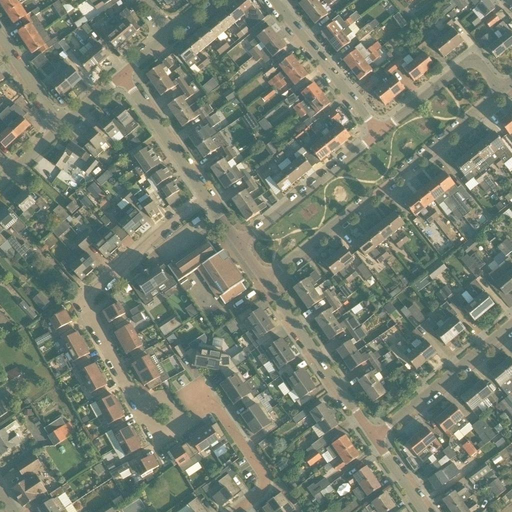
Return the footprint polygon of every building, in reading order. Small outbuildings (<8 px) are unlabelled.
[(27,0),(4,0),(0,3),(7,14),(20,5),(27,0)] [(100,0),(93,5),(97,10),(112,0),(100,0)] [(250,31),(264,20),(265,19),(258,10),(256,12),(252,6),(247,0),(240,0),(235,4),(234,3),(234,4),(235,5),(244,16),(244,17),(246,20),(243,22),(250,31)] [(300,5),(307,15),(320,5),(315,0),(305,0),(299,5),(300,5)] [(444,16),(454,8),(456,6),(457,6),(463,1),(464,0),(452,0),(439,11),(444,16)] [(485,18),(494,10),(486,0),(485,0),(476,7),(485,18)] [(59,1),(52,5),(57,12),(63,8),(59,1)] [(463,1),(457,6),(461,12),(465,9),(468,7),(467,6),(463,1)] [(224,12),(234,24),(240,20),(244,17),(244,16),(235,5),(234,4),(224,12)] [(420,20),(423,24),(438,12),(437,11),(439,10),(440,10),(444,7),(441,4),(420,20)] [(34,16),(41,12),(38,7),(27,15),(20,5),(7,14),(14,24),(21,19),(24,23),(34,16)] [(315,25),(328,15),(320,5),(307,15),(315,24),(314,24),(315,25)] [(121,26),(117,29),(127,42),(137,33),(136,32),(140,29),(127,9),(115,19),(121,26)] [(225,32),(234,24),(224,12),(215,20),(225,32)] [(396,22),(401,18),(398,14),(393,18),(396,22)] [(348,28),(344,23),(338,15),(332,20),(334,23),(321,33),(322,34),(322,33),(329,43),(348,28)] [(469,21),(474,27),(481,22),(475,15),(469,21)] [(495,15),(485,23),(489,28),(499,20),(495,15)] [(44,31),(34,16),(24,23),(27,28),(18,33),(25,43),(44,31)] [(85,18),(74,25),(77,30),(87,24),(88,23),(85,18)] [(442,24),(450,33),(444,38),(453,50),(463,43),(464,42),(451,26),(455,24),(450,18),(442,24)] [(348,28),(354,24),(350,19),(344,23),(348,28)] [(215,40),(225,32),(215,20),(205,28),(215,40)] [(373,22),(369,26),(373,31),(378,27),(373,22)] [(496,28),(498,30),(494,34),(499,41),(507,50),(511,46),(511,34),(503,22),(496,28)] [(87,24),(82,28),(87,34),(92,30),(87,24)] [(243,24),(238,28),(244,36),(249,32),(243,24)] [(426,24),(421,28),(425,33),(430,29),(426,24)] [(368,25),(364,28),(360,31),(354,36),(359,42),(368,35),(373,31),(369,26),(368,25)] [(127,42),(117,29),(111,34),(105,26),(100,30),(116,50),(120,47),(127,42)] [(215,40),(205,28),(196,35),(206,48),(215,40)] [(265,49),(278,39),(270,29),(270,28),(249,44),(253,49),(249,52),(253,58),(261,52),(257,47),(261,44),(265,49)] [(348,28),(329,43),(337,52),(337,53),(350,43),(349,43),(356,38),(354,36),(352,33),(348,28)] [(244,36),(238,29),(233,32),(239,40),(244,36)] [(45,30),(44,31),(25,43),(32,54),(40,49),(42,53),(53,46),(57,43),(59,42),(56,37),(52,40),(45,30)] [(444,38),(438,43),(430,33),(421,40),(426,46),(431,43),(444,59),(444,58),(453,50),(444,38)] [(507,50),(499,41),(495,44),(490,37),(488,34),(481,40),(496,59),(507,50)] [(196,56),(206,48),(196,35),(186,43),(196,56)] [(109,57),(92,37),(87,41),(94,49),(89,53),(99,65),(109,57)] [(278,39),(265,49),(273,59),(286,48),(285,47),(278,39)] [(72,50),(63,40),(58,44),(61,47),(61,48),(64,51),(66,54),(67,55),(72,50)] [(230,48),(223,40),(219,44),(225,52),(230,48)] [(413,47),(420,57),(414,62),(424,74),(433,66),(434,67),(434,66),(421,50),(426,46),(421,40),(413,47)] [(206,67),(200,60),(196,56),(186,43),(176,51),(190,68),(195,64),(201,72),(206,67)] [(225,52),(219,44),(214,48),(220,56),(225,52)] [(376,52),(372,47),(364,53),(368,58),(376,52)] [(99,65),(89,53),(84,57),(77,50),(72,54),(89,74),(99,65)] [(356,51),(343,61),(344,62),(352,71),(364,61),(356,51)] [(32,58),(37,64),(45,58),(40,52),(32,58)] [(265,57),(261,52),(253,58),(257,63),(265,57)] [(376,52),(368,58),(372,63),(380,57),(376,52)] [(409,55),(403,59),(407,64),(413,60),(409,55)] [(210,64),(204,56),(200,60),(206,67),(210,64)] [(273,87),(283,80),(287,76),(300,66),(292,57),(292,56),(279,66),(283,71),(268,83),(272,88),(273,87)] [(400,57),(392,64),(396,70),(401,66),(404,70),(414,82),(415,82),(424,74),(414,62),(408,67),(400,57)] [(168,70),(174,66),(168,58),(163,62),(164,64),(146,76),(147,76),(154,86),(167,77),(162,70),(166,68),(168,70)] [(81,80),(66,62),(64,60),(60,64),(66,72),(61,77),(71,88),(81,80)] [(364,61),(352,71),(359,80),(359,81),(366,76),(372,72),(370,70),(368,66),(364,61)] [(383,71),(391,80),(384,85),(394,98),(404,90),(405,90),(391,74),(396,70),(392,64),(383,71)] [(263,73),(267,78),(276,71),(272,66),(263,73)] [(300,66),(287,76),(295,87),(308,76),(307,76),(300,66)] [(71,88),(61,77),(51,85),(61,97),(71,88)] [(154,86),(161,97),(178,85),(182,90),(188,86),(181,77),(171,83),(167,77),(154,86)] [(287,85),(283,80),(275,86),(279,91),(287,85)] [(387,103),(394,98),(384,85),(379,90),(372,81),(364,87),(368,92),(372,90),(375,93),(374,93),(385,106),(385,105),(387,103)] [(294,109),(293,109),(297,114),(322,95),(314,85),(315,85),(314,84),(301,94),(306,100),(301,104),(301,103),(294,109)] [(188,86),(182,90),(185,95),(182,98),(168,107),(175,117),(188,108),(184,101),(194,95),(188,86)] [(232,89),(227,93),(231,100),(237,96),(232,89)] [(262,98),(265,102),(275,94),(272,90),(262,98)] [(293,95),(285,101),(289,108),(292,106),(298,100),(294,94),(293,95)] [(329,104),(322,95),(297,114),(301,119),(310,111),(314,117),(317,114),(317,115),(330,104),(329,104)] [(193,114),(188,108),(175,117),(183,128),(200,116),(203,121),(209,117),(208,116),(213,112),(208,104),(193,114)] [(117,119),(112,124),(119,132),(125,138),(134,130),(129,124),(133,120),(121,106),(112,113),(117,119)] [(335,111),(327,117),(337,128),(330,134),(340,146),(350,138),(351,138),(337,121),(341,118),(335,111)] [(190,138),(197,148),(210,139),(217,134),(213,128),(220,122),(215,115),(209,118),(209,117),(203,121),(206,126),(203,129),(189,138),(190,138)] [(511,118),(510,116),(500,123),(499,123),(511,139),(511,118)] [(30,126),(21,117),(9,128),(18,137),(20,139),(25,135),(23,133),(30,126)] [(99,126),(94,130),(105,144),(109,148),(114,144),(115,143),(111,139),(119,132),(112,124),(107,118),(98,125),(99,126)] [(266,119),(259,124),(267,134),(274,129),(266,119)] [(251,133),(259,127),(255,121),(247,126),(251,133)] [(311,130),(315,135),(318,138),(321,135),(314,127),(311,130)] [(18,137),(9,128),(0,136),(0,142),(6,149),(18,137)] [(95,159),(104,151),(101,148),(105,144),(94,130),(93,129),(85,137),(90,143),(85,147),(95,159)] [(509,150),(494,133),(484,141),(504,165),(509,161),(504,154),(509,150)] [(321,141),(320,141),(330,154),(340,146),(330,134),(321,141)] [(320,141),(318,138),(315,135),(310,139),(315,146),(311,149),(308,145),(303,148),(307,153),(306,153),(315,165),(320,161),(321,162),(321,161),(330,154),(320,141)] [(136,137),(129,143),(135,149),(141,144),(136,137)] [(204,158),(204,159),(221,147),(224,152),(231,148),(224,139),(215,146),(210,139),(197,148),(204,158)] [(504,165),(484,141),(475,149),(489,167),(494,163),(499,169),(504,165)] [(50,162),(50,163),(62,172),(71,159),(70,158),(73,153),(81,159),(86,153),(71,142),(66,149),(67,149),(64,154),(60,151),(51,163),(50,162)] [(272,157),(275,155),(278,152),(271,143),(264,148),(272,157)] [(135,157),(141,165),(155,156),(149,147),(144,150),(141,146),(135,149),(130,153),(133,158),(135,157)] [(224,160),(211,169),(211,170),(218,179),(232,170),(227,164),(237,157),(231,148),(224,152),(228,157),(224,160)] [(292,165),(302,177),(311,169),(312,169),(311,168),(315,165),(306,153),(302,157),(302,156),(298,160),(288,148),(283,153),(284,155),(287,159),(292,165)] [(475,149),(465,157),(488,186),(492,183),(488,178),(489,177),(485,171),(489,167),(475,149)] [(278,152),(275,155),(279,160),(284,155),(283,153),(280,150),(278,152)] [(161,164),(155,156),(141,165),(146,174),(156,168),(161,164)] [(455,164),(454,164),(469,182),(474,178),(486,193),(491,189),(488,186),(465,157),(455,164)] [(91,158),(87,164),(81,170),(88,176),(98,164),(91,158)] [(292,185),(302,177),(292,165),(282,172),(292,185)] [(272,181),(282,193),(283,193),(283,192),(292,185),(282,172),(276,177),(267,166),(260,172),(266,180),(269,177),(272,180),(272,181)] [(246,184),(252,179),(245,170),(240,174),(236,167),(232,170),(218,179),(225,189),(225,190),(242,179),(246,184)] [(146,174),(145,175),(146,177),(148,180),(152,177),(158,186),(167,180),(170,178),(172,177),(171,176),(168,171),(166,168),(159,172),(156,168),(146,174)] [(109,170),(97,180),(101,186),(114,176),(109,170)] [(444,173),(435,181),(457,209),(462,215),(464,217),(470,212),(455,193),(458,190),(444,173)] [(240,211),(253,202),(248,195),(258,188),(252,179),(246,184),(249,189),(232,200),(233,201),(240,211)] [(158,186),(156,188),(157,191),(159,192),(162,190),(168,199),(166,201),(169,206),(180,199),(176,194),(179,191),(173,182),(170,185),(168,181),(167,180),(158,186)] [(457,209),(435,181),(424,189),(435,201),(439,206),(444,202),(452,213),(457,209)] [(93,197),(100,190),(93,183),(87,190),(93,197)] [(136,185),(130,189),(134,195),(140,190),(136,185)] [(120,193),(130,205),(136,200),(126,188),(120,193)] [(424,189),(415,196),(426,209),(435,201),(424,189)] [(49,208),(41,198),(35,203),(25,192),(14,202),(24,213),(30,208),(36,214),(41,210),(43,213),(49,208)] [(150,198),(141,205),(145,210),(151,219),(160,213),(156,208),(161,204),(156,198),(153,194),(149,196),(149,197),(150,198)] [(272,196),(268,198),(272,204),(276,201),(272,196)] [(405,204),(415,217),(426,209),(415,196),(405,204)] [(85,197),(79,202),(86,209),(91,204),(85,197)] [(72,215),(79,208),(74,202),(66,209),(72,215)] [(253,202),(240,211),(247,220),(246,221),(247,221),(266,208),(263,204),(257,208),(253,202)] [(500,202),(494,206),(498,211),(503,207),(500,202)] [(122,211),(127,217),(139,230),(147,222),(136,210),(133,206),(131,208),(128,205),(122,211)] [(127,217),(122,211),(119,207),(115,211),(118,214),(114,218),(119,224),(130,237),(139,230),(127,217)] [(6,210),(2,213),(0,211),(0,223),(6,230),(11,226),(19,234),(26,227),(10,209),(7,211),(6,210)] [(61,220),(65,215),(59,209),(54,214),(61,220)] [(434,209),(429,213),(434,221),(440,216),(434,209)] [(395,234),(395,233),(405,225),(395,212),(394,213),(384,221),(395,234)] [(434,221),(429,213),(423,218),(429,225),(434,221)] [(106,226),(110,223),(105,216),(101,220),(106,226)] [(385,241),(390,237),(399,249),(404,245),(398,238),(395,233),(395,234),(384,221),(375,229),(385,241)] [(98,232),(103,238),(114,251),(122,244),(111,231),(110,232),(105,226),(98,232)] [(375,249),(385,241),(375,229),(365,236),(375,249)] [(62,240),(66,234),(60,230),(56,236),(62,240)] [(85,232),(80,237),(89,247),(93,243),(85,232)] [(403,234),(398,238),(404,245),(409,241),(403,234)] [(355,244),(365,257),(370,253),(375,259),(380,255),(379,254),(375,249),(365,236),(356,244),(355,244)] [(22,247),(12,237),(7,241),(12,247),(25,262),(34,254),(25,244),(22,247)] [(89,247),(80,237),(74,242),(82,252),(89,247)] [(114,251),(103,238),(95,246),(106,259),(114,251)] [(50,250),(54,246),(48,239),(43,243),(50,250)] [(474,239),(461,246),(465,252),(478,245),(474,239)] [(225,305),(246,290),(242,283),(244,281),(229,259),(227,261),(222,253),(224,251),(218,255),(207,240),(168,267),(179,282),(197,269),(218,300),(220,298),(225,305)] [(511,245),(508,240),(503,243),(511,253),(511,252),(511,245)] [(7,241),(0,247),(0,248),(5,253),(12,247),(7,241)] [(506,257),(511,253),(503,243),(498,248),(506,257)] [(344,248),(334,256),(353,280),(359,276),(349,264),(354,260),(344,247),(344,248)] [(380,255),(385,261),(390,257),(384,250),(379,254),(380,255)] [(78,260),(90,273),(98,266),(87,253),(82,257),(77,251),(73,255),(78,260)] [(479,270),(479,269),(485,265),(476,253),(470,258),(474,264),(474,263),(479,270)] [(497,263),(503,259),(499,254),(494,257),(497,263)] [(380,265),(385,261),(380,255),(375,259),(380,265)] [(325,263),(324,264),(334,276),(339,273),(348,284),(353,280),(334,256),(325,263)] [(511,262),(509,258),(499,267),(511,282),(511,262)] [(70,268),(81,281),(90,273),(78,260),(70,268)] [(483,274),(479,269),(479,270),(474,263),(474,264),(468,268),(477,279),(483,274)] [(357,268),(366,281),(372,276),(363,264),(357,268)] [(415,267),(410,271),(415,277),(420,273),(415,267)] [(511,282),(499,267),(488,275),(489,276),(505,296),(511,290),(511,282)] [(437,276),(432,269),(426,273),(427,274),(432,280),(437,276)] [(173,281),(166,270),(161,273),(159,270),(152,274),(150,272),(146,275),(156,289),(163,284),(168,291),(176,286),(173,281)] [(293,289),(301,299),(314,290),(313,289),(311,286),(315,283),(321,279),(315,271),(310,276),(311,277),(293,289)] [(418,293),(433,282),(432,280),(427,274),(412,286),(418,293)] [(156,289),(146,275),(141,278),(143,280),(136,285),(139,289),(134,292),(142,302),(146,307),(153,302),(148,295),(156,289)] [(192,288),(187,280),(181,285),(186,292),(192,288)] [(474,301),(484,314),(494,305),(483,293),(485,291),(475,280),(469,285),(479,297),(474,301)] [(441,291),(447,299),(452,294),(441,281),(440,282),(436,285),(441,291)] [(347,299),(352,294),(342,282),(337,287),(347,299)] [(314,290),(301,299),(308,309),(308,310),(325,298),(328,303),(334,299),(334,298),(336,296),(333,291),(330,294),(328,290),(319,297),(314,290)] [(393,299),(398,294),(394,291),(389,295),(393,299)] [(443,302),(447,299),(441,291),(436,295),(443,302)] [(459,294),(454,297),(474,322),(484,314),(474,301),(466,292),(461,296),(459,294)] [(42,310),(50,303),(41,293),(33,301),(42,310)] [(369,298),(363,302),(367,307),(372,304),(369,298)] [(332,308),(315,320),(322,330),(336,321),(331,315),(341,308),(334,299),(328,303),(332,308)] [(38,318),(24,302),(19,306),(34,322),(38,318)] [(390,316),(396,311),(389,303),(383,308),(390,316)] [(117,326),(128,320),(119,304),(112,307),(111,306),(104,310),(105,311),(103,312),(109,323),(114,321),(117,326)] [(141,305),(136,308),(139,313),(144,310),(141,305)] [(193,305),(185,310),(191,319),(199,313),(193,305)] [(420,326),(427,320),(414,305),(407,310),(420,326)] [(445,305),(440,310),(446,317),(441,321),(445,325),(455,338),(464,330),(465,330),(445,305)] [(420,326),(407,310),(405,307),(400,311),(416,330),(416,329),(420,326)] [(53,326),(48,329),(49,331),(54,339),(59,336),(70,330),(67,326),(67,325),(69,324),(70,324),(72,322),(69,317),(66,312),(64,308),(53,314),(55,318),(50,320),(53,326)] [(386,313),(382,308),(375,314),(377,318),(381,318),(386,313)] [(267,319),(261,310),(261,309),(252,315),(249,310),(238,317),(248,332),(252,330),(267,319)] [(336,321),(322,330),(329,340),(330,341),(347,329),(350,334),(356,329),(361,326),(355,317),(350,321),(348,318),(339,325),(336,321)] [(430,318),(425,322),(445,346),(446,346),(446,345),(455,338),(445,325),(439,329),(436,326),(437,325),(430,318)] [(248,332),(246,334),(252,344),(255,342),(259,347),(270,340),(269,339),(266,335),(266,334),(274,329),(274,328),(274,329),(273,328),(267,319),(252,330),(248,332)] [(137,336),(128,320),(117,326),(120,331),(115,334),(118,339),(116,340),(119,345),(137,336)] [(233,321),(226,325),(231,333),(238,329),(233,321)] [(168,326),(161,331),(164,337),(172,332),(168,326)] [(357,352),(353,345),(367,335),(362,328),(357,331),(356,329),(350,334),(353,339),(337,351),(337,352),(344,361),(357,352)] [(426,362),(436,354),(416,329),(416,330),(411,334),(416,340),(411,344),(416,349),(426,362)] [(85,342),(82,337),(80,338),(77,332),(73,336),(70,330),(59,336),(68,352),(85,342)] [(173,334),(166,339),(170,345),(177,339),(173,334)] [(122,351),(124,350),(127,355),(132,352),(135,357),(145,351),(137,336),(119,345),(122,351)] [(39,338),(35,341),(38,347),(43,345),(39,338)] [(221,348),(223,340),(214,339),(212,346),(221,348)] [(269,362),(288,349),(282,340),(281,339),(273,345),(270,340),(259,347),(269,362)] [(87,362),(84,357),(89,354),(87,349),(88,348),(85,342),(68,352),(61,356),(69,372),(76,368),(87,362)] [(207,369),(211,346),(200,344),(199,344),(198,351),(191,349),(185,353),(180,345),(174,349),(182,359),(187,355),(192,364),(195,364),(195,367),(207,369)] [(235,366),(228,356),(221,355),(222,348),(211,346),(207,369),(218,371),(219,368),(221,369),(225,374),(235,366)] [(133,365),(132,365),(134,368),(135,370),(134,371),(137,377),(154,367),(160,364),(152,348),(145,351),(135,357),(137,363),(135,364),(133,365)] [(290,370),(287,365),(295,359),(294,359),(288,349),(269,362),(280,377),(290,370)] [(416,349),(406,358),(416,370),(417,370),(426,362),(416,349)] [(370,350),(360,356),(357,352),(344,361),(351,371),(351,372),(368,360),(371,365),(377,360),(381,357),(377,351),(373,354),(370,350)] [(243,352),(239,355),(243,361),(248,358),(243,352)] [(511,360),(510,358),(500,367),(510,379),(511,376),(511,360)] [(358,382),(359,383),(359,382),(365,392),(379,383),(375,377),(384,370),(377,360),(371,365),(375,370),(358,382)] [(87,362),(76,368),(85,384),(103,374),(100,368),(98,369),(95,364),(95,365),(90,367),(87,362)] [(246,382),(235,366),(225,374),(229,380),(220,385),(221,386),(227,395),(243,384),(246,382)] [(403,366),(395,372),(402,381),(410,375),(403,366)] [(152,389),(163,383),(154,367),(137,377),(140,382),(141,381),(144,386),(149,384),(152,389)] [(496,370),(490,375),(500,387),(505,393),(506,394),(508,391),(510,394),(511,392),(511,381),(510,379),(500,367),(496,370)] [(6,373),(10,382),(21,376),(16,368),(6,373)] [(293,390),(309,379),(302,370),(303,370),(302,369),(294,375),(290,370),(280,377),(290,393),(293,390)] [(85,384),(94,399),(105,393),(102,388),(107,386),(104,380),(106,379),(103,374),(85,384)] [(386,394),(384,390),(387,388),(391,392),(398,385),(394,380),(391,375),(379,383),(365,392),(372,402),(373,403),(386,394)] [(293,390),(300,400),(297,402),(300,408),(311,400),(308,395),(316,389),(315,389),(309,379),(293,390)] [(482,381),(472,390),(482,402),(482,401),(488,408),(492,404),(498,400),(482,381)] [(246,405),(257,397),(253,392),(250,394),(243,384),(227,395),(234,405),(242,399),(246,405)] [(477,406),(482,402),(472,390),(461,399),(477,417),(483,413),(477,406)] [(105,393),(94,399),(103,415),(120,405),(117,400),(115,401),(112,396),(108,399),(105,393)] [(248,425),(267,412),(257,397),(246,405),(249,410),(241,416),(248,425)] [(511,409),(504,400),(498,406),(511,422),(511,409)] [(318,424),(331,415),(323,404),(311,413),(318,424)] [(103,415),(111,431),(122,425),(119,420),(124,418),(122,412),(123,411),(120,405),(103,415)] [(460,432),(467,426),(469,424),(454,405),(444,413),(460,432)] [(309,417),(304,411),(292,420),(297,426),(309,417)] [(277,427),(267,412),(248,425),(254,435),(255,435),(263,430),(267,435),(277,427)] [(459,431),(444,413),(434,421),(449,439),(454,435),(459,431)] [(326,435),(338,426),(331,415),(318,424),(326,435)] [(75,434),(74,433),(71,429),(67,424),(65,425),(61,418),(44,429),(49,436),(48,437),(55,447),(75,434)] [(481,419),(476,423),(484,433),(491,441),(495,438),(496,436),(490,428),(489,429),(481,419)] [(16,422),(4,431),(0,433),(0,451),(2,455),(21,442),(14,432),(20,428),(16,422)] [(472,427),(471,427),(473,429),(479,437),(485,445),(489,442),(491,441),(484,433),(476,423),(472,427)] [(198,430),(210,447),(214,453),(229,442),(216,424),(217,424),(218,426),(213,430),(210,426),(210,425),(205,428),(204,427),(198,430)] [(111,431),(120,446),(138,437),(135,431),(133,432),(130,427),(129,427),(130,428),(125,430),(122,425),(111,431)] [(416,436),(426,448),(432,444),(437,450),(441,446),(426,428),(416,436)] [(189,439),(193,443),(188,447),(195,457),(198,455),(210,447),(198,430),(193,434),(194,435),(189,439)] [(499,435),(495,438),(501,446),(505,443),(499,435)] [(330,447),(326,450),(328,453),(329,455),(333,460),(339,456),(352,446),(345,436),(330,447)] [(416,436),(407,444),(417,456),(423,463),(432,456),(427,449),(426,448),(416,436)] [(138,437),(120,446),(129,462),(140,456),(137,451),(142,449),(139,443),(141,442),(138,437)] [(306,451),(310,456),(316,452),(317,451),(327,443),(323,437),(311,446),(312,447),(306,451)] [(259,445),(263,450),(270,445),(266,439),(259,445)] [(477,452),(468,442),(462,447),(470,458),(477,452)] [(183,450),(180,445),(166,455),(174,467),(178,464),(183,473),(185,472),(199,463),(195,457),(188,447),(183,450)] [(359,457),(352,446),(339,456),(342,460),(333,467),(337,472),(340,470),(359,457)] [(449,447),(443,452),(450,461),(457,456),(449,447)] [(310,456),(305,460),(310,467),(322,459),(321,457),(317,451),(316,452),(310,456)] [(16,467),(23,478),(42,467),(35,455),(16,467)] [(140,456),(129,462),(126,464),(116,469),(110,473),(114,480),(120,476),(120,475),(129,469),(133,475),(139,472),(143,480),(145,479),(152,475),(154,474),(152,471),(159,467),(153,456),(143,461),(140,456)] [(431,474),(439,468),(441,467),(438,463),(436,460),(430,465),(426,467),(431,474)] [(416,463),(411,467),(414,472),(419,468),(416,463)] [(497,479),(485,463),(469,475),(467,476),(472,485),(483,477),(490,485),(497,479)] [(98,476),(105,472),(101,464),(94,468),(98,476)] [(107,467),(110,473),(116,469),(113,464),(107,467)] [(447,468),(429,480),(436,491),(460,474),(453,464),(447,468)] [(218,482),(224,490),(213,497),(221,507),(237,495),(236,493),(240,490),(232,479),(237,475),(230,466),(219,474),(223,479),(218,482)] [(357,481),(360,486),(366,483),(374,477),(366,467),(353,476),(347,481),(351,485),(357,481)] [(25,482),(12,490),(17,498),(23,507),(36,498),(36,497),(46,491),(36,476),(26,483),(25,482)] [(361,502),(381,488),(374,477),(366,483),(360,486),(353,491),(361,502)] [(321,493),(330,485),(331,485),(325,478),(315,486),(313,484),(307,489),(314,498),(321,493)] [(497,498),(506,490),(497,479),(488,486),(497,498)] [(288,484),(292,491),(297,488),(293,481),(288,484)] [(207,485),(202,489),(206,493),(211,490),(207,485)] [(330,485),(321,493),(325,498),(334,491),(330,485)] [(443,500),(450,511),(463,503),(471,497),(463,486),(443,500)] [(338,488),(340,496),(346,494),(344,487),(338,488)] [(54,500),(39,509),(40,511),(61,511),(65,509),(58,497),(65,493),(61,488),(50,495),(54,500)] [(509,502),(511,499),(511,490),(501,499),(504,504),(508,501),(509,502)] [(366,509),(362,511),(361,511),(388,511),(395,508),(393,506),(395,505),(392,500),(390,501),(385,494),(372,504),(366,509)] [(263,511),(277,511),(281,509),(282,511),(292,511),(295,510),(283,495),(279,498),(278,496),(261,508),(263,511)] [(121,496),(112,502),(117,508),(125,502),(121,496)] [(188,505),(193,511),(207,511),(197,498),(188,505)] [(355,501),(340,511),(353,511),(360,508),(355,501)] [(463,503),(450,511),(473,511),(478,509),(475,503),(466,509),(463,503)]
